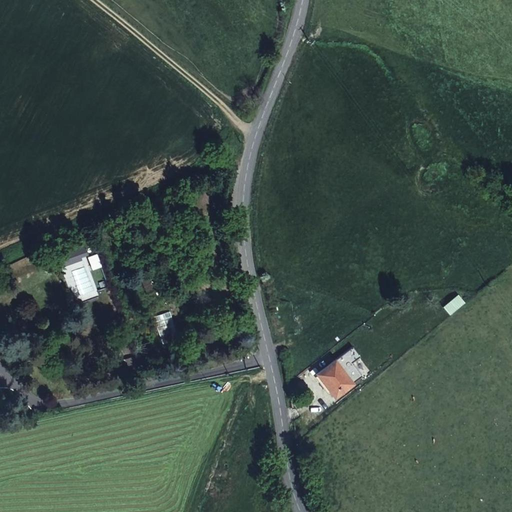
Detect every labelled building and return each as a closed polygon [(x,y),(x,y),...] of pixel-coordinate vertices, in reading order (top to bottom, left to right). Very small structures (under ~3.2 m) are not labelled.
[(133,214),(121,219),(127,233),(139,228),(133,214)] [(84,253),(82,246),(69,251),(71,258),(84,253)] [(85,255),(84,253),(71,258),(69,251),(60,254),(64,266),(80,260),(79,257),(85,255)] [(145,271),(146,274),(154,291),(155,295),(162,292),(152,268),(145,271)] [(139,277),(147,295),(154,291),(146,274),(139,277)] [(352,383),(333,360),(316,374),(334,397),(352,383)]
